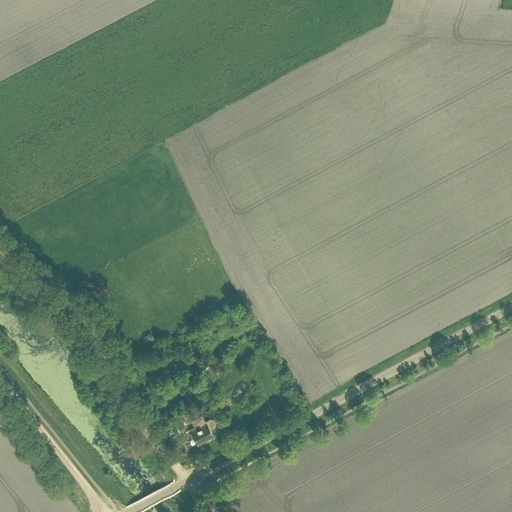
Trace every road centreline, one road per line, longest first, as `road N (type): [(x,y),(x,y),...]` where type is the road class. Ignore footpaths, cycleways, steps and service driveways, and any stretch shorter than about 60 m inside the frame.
road 1 (unclassified): [(127,511),(511,307)]
road 2 (track): [(0,251),(82,318),(126,404),(184,480)]
road 3 (track): [(0,378),(107,511)]
